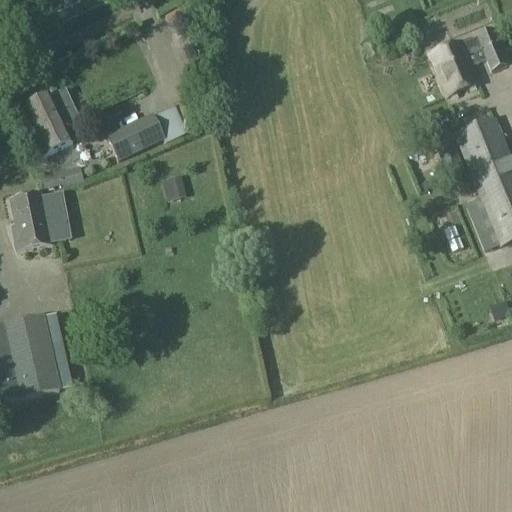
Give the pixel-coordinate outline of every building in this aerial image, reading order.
[(462,47),(461,45),(428,58),(445,100),(479,87),(468,61),(483,54),(491,73),(506,67),(492,32),(476,38),(477,41),(462,47)] [(72,146),(49,99),(22,112),(45,159),(72,146)] [(155,127),(151,120),(106,141),(117,165),(188,131),(176,108),(171,111),(174,117),(155,127)] [(453,138),(498,251),(511,245),(511,164),(494,121),(453,138)] [(448,184),(460,179),(444,142),(432,147),(448,184)] [(158,183),(160,201),(175,200),(174,182),(158,183)] [(45,223),(40,197),(10,203),(15,228),(12,229),(17,255),(54,248),(49,222),(45,223)] [(61,395),(72,392),(56,320),(45,323),(44,320),(0,330),(0,409),(61,395)]
